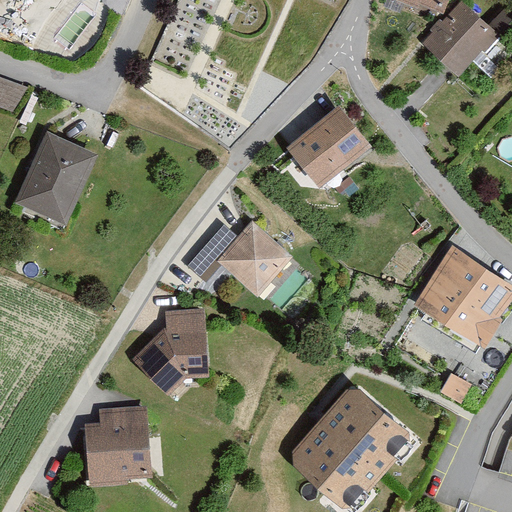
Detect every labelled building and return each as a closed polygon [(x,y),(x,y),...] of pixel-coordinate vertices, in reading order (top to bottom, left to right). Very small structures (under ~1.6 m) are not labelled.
[(388,0),(387,3),(438,19),(444,0),(388,0)] [(494,37),(460,5),(421,47),(455,79),(494,37)] [(0,72),(0,103),(14,110),(26,84),(0,72)] [(306,185),(361,142),(337,110),(282,156),(306,185)] [(94,157),(44,136),(14,208),(63,229),(94,157)] [(215,270),(252,304),(291,262),(247,223),(232,240),(221,230),(187,268),(203,282),(215,270)] [(511,291),(447,248),(411,309),(481,351),(511,291)] [(161,333),(129,363),(168,399),(180,386),(202,387),(199,315),(162,314),(161,333)] [(351,511),(413,445),(352,396),(287,469),(341,511),(351,511)] [(100,423),(85,424),(90,488),(129,485),(129,480),(153,478),(148,406),(99,409),(100,423)]
